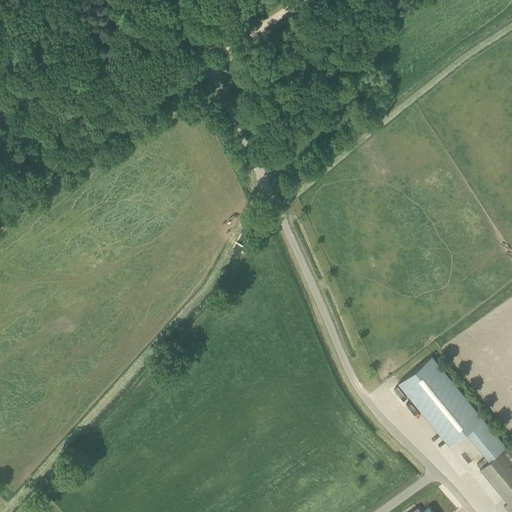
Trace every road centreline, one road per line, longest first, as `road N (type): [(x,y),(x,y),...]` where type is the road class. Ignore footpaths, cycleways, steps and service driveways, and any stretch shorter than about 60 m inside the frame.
road 1 (unclassified): [(467,511),(378,417),(346,368),(208,62)]
road 2 (unclassified): [(0,204),(208,62)]
road 3 (track): [(0,67),(119,120)]
